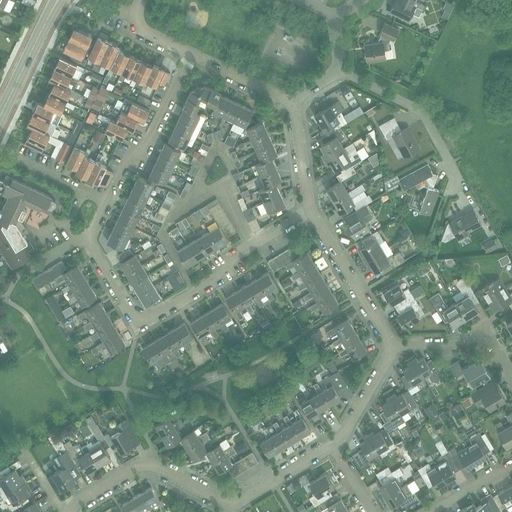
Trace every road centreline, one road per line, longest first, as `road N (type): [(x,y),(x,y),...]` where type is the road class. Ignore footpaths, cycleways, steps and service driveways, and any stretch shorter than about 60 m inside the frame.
road 1 (residential): [(311,211),(244,250),(166,314),(147,318),(134,315),(89,241)]
road 2 (residential): [(69,511),(145,465),(233,503)]
road 3 (residential): [(462,190),(434,128),(415,107),(344,68)]
road 4 (residential): [(105,201),(193,57)]
road 5 (residential): [(392,350),(311,211)]
road 6 (residential): [(511,369),(499,346),(489,344),(392,350)]
road 7 (tertiary): [(0,119),(59,0)]
